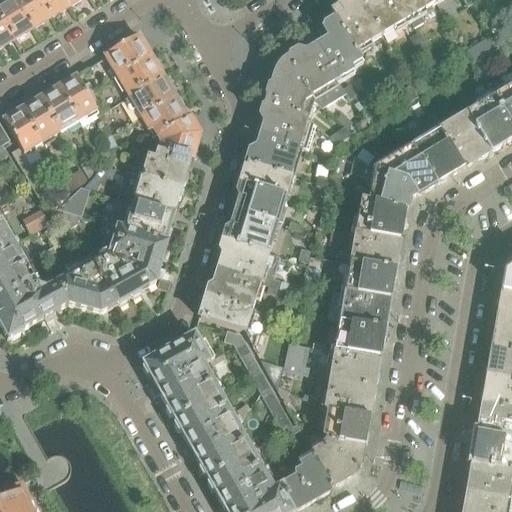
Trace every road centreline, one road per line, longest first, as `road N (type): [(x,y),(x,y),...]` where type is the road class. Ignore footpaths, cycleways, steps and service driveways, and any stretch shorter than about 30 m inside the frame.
road 1 (residential): [(511,170),(428,223),(390,472),(379,502),(360,511)]
road 2 (residential): [(106,364),(172,322),(239,114),(208,46)]
road 3 (residential): [(431,511),(483,251),(511,234)]
road 4 (residential): [(152,0),(0,92)]
road 5 (residential): [(187,511),(106,364)]
